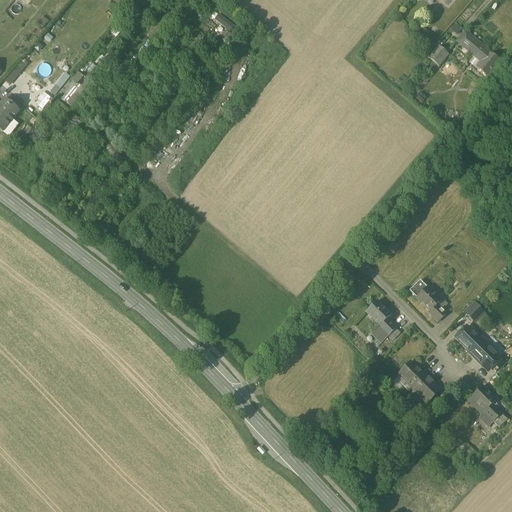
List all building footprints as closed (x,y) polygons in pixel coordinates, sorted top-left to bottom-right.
[(231,31),(234,24),(215,13),(211,20),(231,31)] [(484,17),(478,23),(483,28),(489,21),(484,17)] [(454,25),(450,30),(457,35),(461,29),(454,25)] [(483,48),(466,33),(457,43),(474,57),(483,48)] [(438,47),(428,59),(439,69),(449,56),(438,47)] [(489,53),(483,48),(474,57),(475,58),(469,64),(487,79),(501,63),(489,53)] [(68,104),(84,77),(74,71),(57,97),(68,104)] [(54,84),(50,90),(56,93),(59,87),(54,84)] [(415,98),(421,104),(427,97),(420,92),(415,98)] [(4,100),(0,105),(0,132),(3,135),(20,113),(4,100)] [(428,289),(420,281),(409,292),(429,312),(428,313),(438,323),(446,315),(437,306),(441,302),(428,289)] [(378,302),(367,313),(380,327),(387,320),(391,316),(378,302)] [(474,304),(466,312),(475,322),(484,314),(474,304)] [(396,329),(387,320),(380,327),(379,328),(388,337),(396,329)] [(379,327),(371,335),(381,345),(389,338),(388,337),(379,328),(379,327)] [(467,328),(456,339),(469,352),(476,346),(480,341),(467,328)] [(396,329),(388,337),(389,338),(394,343),(402,335),(396,329)] [(469,352),(468,353),(478,363),(485,355),(476,346),(469,352)] [(425,377),(411,363),(399,375),(412,388),(411,389),(420,398),(432,387),(424,378),(425,377)] [(432,387),(420,398),(427,405),(441,391),(434,385),(432,387)] [(482,387),(468,402),(482,416),(484,414),(493,423),(501,415),(494,408),(492,410),(490,408),(496,401),(482,387)] [(507,421),(501,415),(493,423),(499,429),(507,421)] [(465,443),(456,452),(469,464),(477,455),(465,443)]
